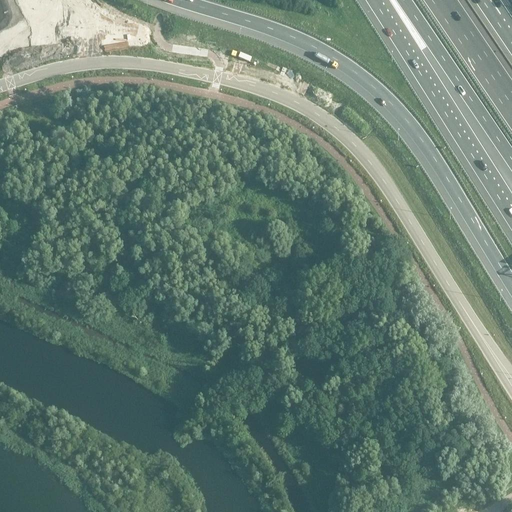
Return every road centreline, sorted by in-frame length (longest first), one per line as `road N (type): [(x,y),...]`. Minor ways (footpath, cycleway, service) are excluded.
road 1 (motorway): [(179,0),(292,37),(355,72),(407,121),(511,285)]
road 2 (motorway): [(379,0),(511,219)]
road 3 (motorway): [(400,0),(511,160)]
road 4 (motorway): [(511,99),(444,0)]
